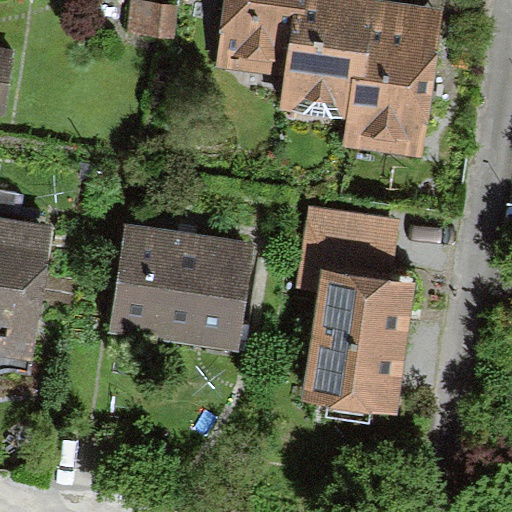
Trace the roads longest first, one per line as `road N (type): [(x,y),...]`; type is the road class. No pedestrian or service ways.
road 1 (residential): [(440,511),(511,35)]
road 2 (residential): [(0,492),(120,511)]
